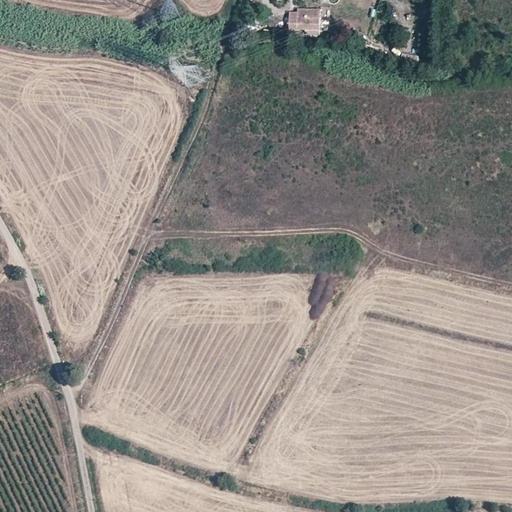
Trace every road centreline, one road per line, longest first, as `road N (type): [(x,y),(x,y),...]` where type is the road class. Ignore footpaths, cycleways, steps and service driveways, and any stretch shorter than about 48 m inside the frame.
road 1 (track): [(236,0),(204,110),(113,316),(68,396)]
road 2 (unclassified): [(0,223),(34,293),(68,396)]
